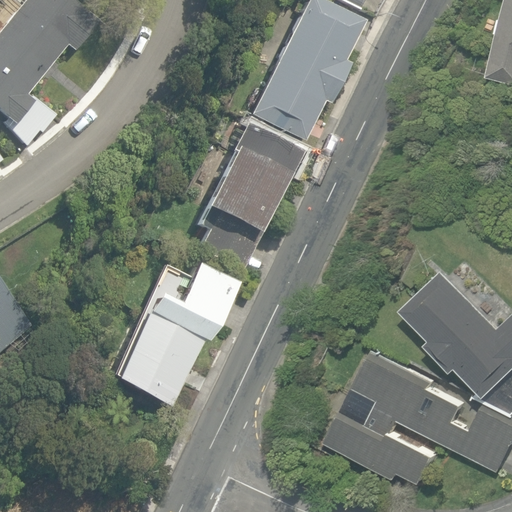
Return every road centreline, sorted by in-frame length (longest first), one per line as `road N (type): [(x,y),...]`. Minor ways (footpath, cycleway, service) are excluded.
road 1 (residential): [(199,469),(421,0)]
road 2 (residential): [(167,0),(139,62),(93,118),(0,186)]
